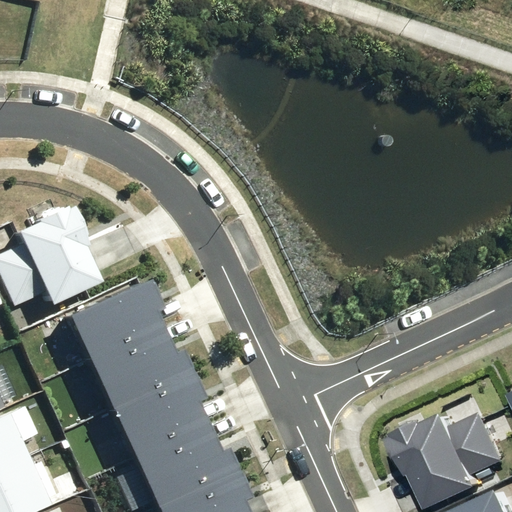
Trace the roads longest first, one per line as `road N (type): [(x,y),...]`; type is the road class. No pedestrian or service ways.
road 1 (residential): [(290,398),(175,186),(83,128),(0,116)]
road 2 (residential): [(511,302),(290,398)]
road 3 (residential): [(343,511),(290,398)]
